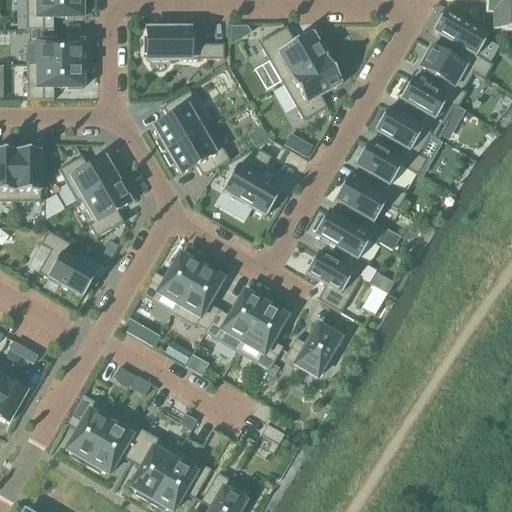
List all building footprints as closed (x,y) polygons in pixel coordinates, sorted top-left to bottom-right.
[(83,9),(83,0),(25,0),(25,32),(28,32),(52,32),(52,20),(82,20),(81,9),(83,9)] [(511,0),(484,0),(485,14),(491,14),(491,33),(511,33),(511,0)] [(475,58),(486,39),(442,14),(430,34),(459,51),(452,63),(472,75),(471,77),(483,83),(492,67),(475,58)] [(246,28),(229,28),(229,44),(246,34),(246,28)] [(326,57),(320,46),(317,47),(310,35),(294,45),(285,30),(258,46),(280,84),(324,59),(324,58),(326,57)] [(52,44),(52,32),(28,32),(28,44),(25,44),(25,68),(84,67),(84,54),(82,54),(82,44),(52,44)] [(223,62),(222,47),(197,47),(197,32),(146,32),(146,40),(143,40),(143,56),(146,56),(146,63),(197,63),(197,62),(223,62)] [(462,93),(471,77),(472,75),(452,63),(428,49),(417,70),(441,84),(434,96),(454,107),(453,109),(456,111),(465,95),(462,93)] [(319,99),(340,86),(337,81),(339,79),(331,64),(328,66),(324,59),(280,84),(302,123),(326,110),(319,99)] [(84,80),(84,67),(25,68),(26,103),(53,102),(53,90),(82,90),(82,80),(84,80)] [(443,126),(453,109),(454,107),(434,96),(410,82),(407,86),(404,85),(398,96),(400,98),(398,102),(422,116),(415,129),(429,137),(428,139),(437,144),(446,128),(443,126)] [(209,128),(188,93),(161,109),(167,120),(151,130),(157,141),(154,143),(161,154),(163,152),(164,154),(209,128)] [(417,158),(428,139),(429,137),(415,129),(385,111),(372,134),(401,151),(394,163),(401,167),(400,168),(416,178),(425,162),(417,158)] [(229,163),(209,128),(164,154),(165,155),(163,157),(169,168),(172,167),(178,178),(195,168),(201,179),(229,163)] [(304,160),(310,149),(289,137),(283,148),(304,160)] [(389,187),(400,168),(401,167),(394,163),(365,146),(352,169),(381,185),(374,197),(385,204),(384,205),(396,212),(405,197),(389,187)] [(0,204),(14,204),(14,153),(10,153),(10,150),(0,150),(0,204)] [(39,204),(39,153),(34,153),(34,150),(17,150),(18,153),(14,153),(14,204),(39,204)] [(280,193),(258,181),(270,160),(257,152),(245,173),(236,168),(220,194),(264,220),(267,214),(270,216),(279,201),(276,199),(280,193)] [(116,183),(114,179),(117,178),(108,163),(106,164),(103,161),(87,170),(81,159),(57,172),(76,206),(81,203),(116,183)] [(373,224),(384,205),(385,204),(374,197),(345,181),(332,203),(361,220),(353,232),(369,241),(368,243),(376,247),(385,231),(373,224)] [(116,214),(129,206),(116,183),(81,203),(93,225),(87,228),(94,241),(122,225),(116,214)] [(357,261),(368,243),(369,241),(353,232),(325,215),(322,219),(320,218),(311,232),(314,234),(312,238),(340,254),(333,266),(357,280),(365,266),(357,261)] [(33,222),(33,231),(44,231),(44,222),(33,222)] [(95,277),(64,258),(70,247),(47,234),(39,247),(50,253),(37,275),(80,301),(95,277)] [(105,251),(99,261),(106,266),(112,255),(105,251)] [(172,317),(201,267),(188,259),(187,261),(178,256),(163,282),(153,276),(140,299),(172,317)] [(339,316),(359,281),(357,280),(333,266),(315,256),(303,276),(324,288),(316,302),(339,316)] [(214,275),(201,267),(172,317),(193,330),(195,327),(205,333),(217,313),(207,307),(222,281),(213,276),(214,275)] [(236,355),(265,304),(252,296),(251,298),(242,293),(227,319),(217,313),(205,333),(203,335),(236,355)] [(278,312),(265,304),(236,355),(268,373),(281,350),(271,344),(286,318),(277,314),(278,312)] [(339,341),(317,327),(305,347),(294,341),(282,362),(315,381),(339,341)] [(145,331),(139,343),(152,350),(158,339),(145,331)] [(20,359),(25,351),(13,344),(8,352),(20,359)] [(181,350),(174,361),(184,367),(190,355),(181,350)] [(37,358),(25,351),(20,359),(33,366),(37,358)] [(24,395),(6,384),(0,393),(0,422),(6,426),(24,395)] [(85,467),(114,417),(82,398),(65,427),(75,433),(64,453),(72,458),(71,459),(85,467)] [(129,465),(146,435),(114,417),(85,467),(98,475),(99,473),(107,478),(119,458),(129,465)] [(178,454),(146,435),(129,465),(139,471),(128,490),(136,495),(135,497),(149,504),(178,454)] [(210,473),(178,454),(149,504),(161,511),(163,510),(165,511),(173,511),(183,496),(193,502),(210,473)] [(239,511),(249,495),(216,475),(199,504),(210,510),(208,511),(239,511)]
